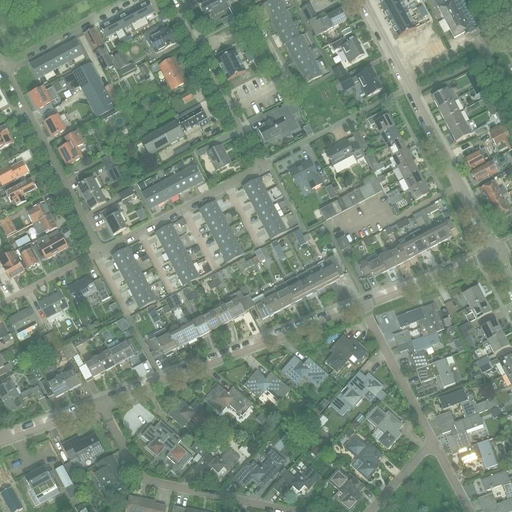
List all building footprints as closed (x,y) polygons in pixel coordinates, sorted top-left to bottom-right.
[(230,9),(227,3),(233,0),(201,0),(198,2),(197,2),(204,16),(205,16),(205,15),(213,11),(216,16),(217,16),(216,16),(230,9)] [(280,0),(275,0),(263,6),(270,19),(286,11),(280,0)] [(401,0),(378,0),(383,10),(401,0)] [(401,0),(383,10),(388,19),(406,10),(401,0)] [(434,0),(434,1),(436,5),(437,7),(442,15),(444,20),(445,21),(450,31),(454,39),(460,36),(463,34),(465,33),(466,35),(478,29),(479,28),(464,0),(434,0)] [(149,2),(133,11),(143,29),(150,26),(146,18),(155,13),(149,2)] [(307,22),(317,17),(311,5),(301,10),(307,22)] [(327,32),(326,30),(324,25),(330,22),(333,29),(347,22),(341,10),(327,17),(322,20),(320,17),(309,23),(316,37),(327,32)] [(406,10),(388,19),(393,29),(411,19),(406,10)] [(133,11),(117,19),(126,38),(127,38),(123,30),(131,26),(135,33),(143,29),(133,11)] [(286,11),(270,19),(270,20),(277,33),(294,24),(287,12),(286,11)] [(117,19),(100,28),(106,39),(115,34),(119,42),(126,38),(117,19)] [(411,19),(393,29),(398,39),(417,29),(411,19)] [(284,46),(286,45),(300,37),(294,24),(277,33),(284,46)] [(164,25),(144,36),(146,41),(153,54),(156,53),(157,54),(176,45),(168,29),(167,30),(164,25)] [(114,67),(96,31),(95,29),(84,35),(103,72),(105,71),(107,73),(109,72),(108,70),(114,67)] [(300,37),(286,45),(292,58),(309,49),(302,36),(300,37)] [(464,37),(452,44),(454,49),(467,42),(464,37)] [(346,46),(343,39),(331,46),(334,52),(340,49),(348,64),(364,56),(356,40),(346,46)] [(70,63),(72,68),(75,66),(73,62),(84,56),(76,42),(62,49),(70,63)] [(62,49),(46,57),(54,72),(69,64),(70,63),(62,49)] [(309,49),(292,58),(293,58),(299,71),(299,72),(316,63),(309,50),(309,49)] [(123,52),(113,57),(120,70),(122,74),(123,75),(137,68),(136,67),(134,64),(133,63),(129,65),(123,52)] [(236,52),(217,61),(223,72),(241,62),(236,52)] [(31,65),(38,80),(54,72),(46,57),(31,65)] [(157,64),(150,68),(154,75),(160,71),(172,92),(187,83),(173,59),(159,67),(157,64)] [(241,62),(223,72),(228,82),(246,72),(241,62)] [(323,76),(317,65),(316,63),(299,72),(306,85),(323,76)] [(80,87),(97,119),(115,109),(117,114),(125,109),(123,105),(122,106),(116,94),(113,87),(105,92),(91,64),(63,79),(70,93),(80,87)] [(343,66),(333,71),(336,77),(338,80),(348,75),(343,66)] [(149,74),(145,67),(139,70),(143,77),(149,74)] [(358,82),(367,99),(371,96),(371,97),(383,90),(379,84),(380,84),(375,75),(371,69),(351,80),(349,74),(348,75),(338,80),(337,80),(344,93),(355,88),(354,85),(358,82)] [(475,82),(471,84),(472,86),(474,90),(475,90),(480,87),(478,83),(477,81),(475,82)] [(436,96),(432,98),(438,109),(454,101),(449,91),(452,89),(449,84),(445,86),(434,91),(435,92),(436,96)] [(54,90),(51,85),(30,95),(38,111),(53,103),(51,101),(56,98),(52,91),(54,90)] [(477,97),(483,94),(480,87),(475,90),(474,90),(477,97)] [(195,99),(192,92),(181,97),(185,104),(195,99)] [(263,128),(258,130),(265,144),(280,136),(282,139),(291,134),(286,126),(295,121),(293,116),(299,113),(293,100),(282,106),(283,108),(279,110),(278,108),(263,116),(267,123),(268,125),(263,127),(263,128)] [(438,109),(444,120),(460,112),(454,101),(438,109)] [(486,106),(488,111),(494,108),(492,103),(486,106)] [(488,111),(491,117),(497,114),(494,108),(488,111)] [(141,141),(145,148),(150,157),(185,138),(183,134),(199,125),(201,129),(209,124),(201,109),(181,120),(179,116),(174,118),(176,122),(141,141)] [(114,110),(96,120),(98,124),(104,121),(105,123),(109,121),(107,119),(117,114),(114,110)] [(384,111),(367,120),(370,127),(374,125),(380,137),(393,130),(396,129),(389,117),(388,118),(384,111)] [(444,120),(450,131),(465,123),(460,112),(444,120)] [(60,117),(59,116),(45,124),(53,138),(67,130),(63,124),(68,121),(65,115),(60,117)] [(86,128),(97,122),(94,116),(82,122),(86,128)] [(472,135),(465,123),(450,131),(456,143),(472,135)] [(309,126),(304,128),(308,137),(313,134),(309,126)] [(474,132),(477,138),(490,131),(487,126),(474,132)] [(0,129),(0,154),(1,154),(0,152),(0,151),(14,144),(5,127),(0,129)] [(380,137),(386,148),(401,140),(396,129),(380,137)] [(504,129),(491,136),(492,138),(496,146),(498,145),(510,139),(509,139),(508,137),(505,131),(504,129)] [(354,135),(361,147),(366,144),(360,132),(354,135)] [(83,159),(78,149),(86,145),(79,133),(66,140),(69,146),(59,151),(67,167),(83,159)] [(386,148),(392,159),(407,151),(401,140),(386,148)] [(356,163),(364,159),(357,144),(350,148),(346,142),(326,152),(337,174),(357,164),(356,163)] [(189,144),(183,148),(185,153),(192,150),(189,144)] [(211,152),(208,147),(198,152),(201,158),(206,155),(216,172),(231,164),(222,146),(211,152)] [(464,159),(467,165),(467,167),(468,169),(470,170),(471,172),(485,164),(482,159),(488,156),(484,149),(479,152),(478,151),(464,159)] [(392,159),(398,170),(413,162),(407,151),(392,159)] [(126,177),(113,154),(101,161),(107,173),(112,170),(118,181),(126,177)] [(369,163),(372,169),(378,165),(375,160),(369,163)] [(311,191),(323,185),(310,161),(289,172),(297,187),(307,182),(311,191)] [(398,170),(403,181),(419,173),(413,162),(398,170)] [(485,164),(471,172),(472,174),(471,175),(473,178),(474,178),(478,185),(492,177),(498,174),(491,162),(485,164)] [(9,166),(0,170),(0,183),(0,184),(1,186),(2,187),(5,186),(16,180),(28,173),(23,163),(10,170),(9,166)] [(378,165),(372,169),(374,174),(385,168),(382,163),(378,165)] [(195,166),(182,173),(190,189),(203,182),(195,166)] [(169,180),(177,196),(190,189),(182,173),(181,174),(169,180)] [(403,181),(409,192),(424,184),(419,173),(403,181)] [(370,184),(376,196),(382,193),(374,177),(364,182),(366,186),(370,184)] [(32,179),(14,188),(17,195),(27,189),(30,194),(38,190),(32,179)] [(78,187),(85,199),(86,198),(100,191),(94,179),(78,187)] [(156,187),(164,203),(165,203),(177,196),(169,180),(156,187)] [(259,180),(243,188),(250,201),(266,193),(259,180)] [(484,199),(486,201),(495,197),(497,200),(503,197),(495,182),(482,189),(484,193),(481,194),(484,199)] [(364,187),(370,199),(376,196),(370,184),(366,186),(364,187)] [(424,184),(409,192),(415,202),(415,203),(429,196),(430,195),(430,194),(424,184)] [(156,187),(142,194),(151,210),(164,203),(156,187)] [(359,190),(365,201),(370,199),(364,187),(359,190)] [(6,192),(11,204),(15,202),(17,207),(27,203),(24,197),(30,194),(27,189),(17,195),(14,188),(6,192)] [(119,195),(122,201),(135,195),(131,189),(119,195)] [(353,193),(359,204),(365,201),(359,190),(353,193)] [(386,196),(389,202),(401,196),(398,190),(386,196)] [(91,211),(107,203),(100,191),(86,198),(85,199),(91,211)] [(266,193),(250,201),(251,202),(257,214),(273,206),(266,193)] [(348,196),(353,207),(359,204),(353,193),(348,196)] [(342,199),(348,210),(353,207),(348,196),(342,199)] [(401,196),(389,202),(392,207),(403,201),(401,196)] [(492,214),(493,214),(496,219),(511,211),(503,197),(497,200),(495,197),(486,201),(490,209),(490,210),(492,214)] [(337,202),(343,213),(348,210),(342,199),(337,202)] [(284,201),(279,204),(282,210),(287,207),(284,201)] [(331,205),(337,216),(343,213),(337,202),(331,205)] [(27,212),(30,219),(33,225),(39,222),(51,216),(44,203),(27,212)] [(216,203),(200,211),(207,224),(222,216),(216,203)] [(326,207),(332,219),(337,216),(331,205),(326,207)] [(435,205),(424,210),(427,215),(427,216),(438,210),(435,205)] [(273,206),(257,214),(258,215),(264,227),(280,219),(274,207),(273,206)] [(114,236),(127,229),(120,215),(122,213),(119,207),(105,214),(108,220),(106,221),(114,236)] [(320,210),(326,222),(332,219),(326,207),(320,210)] [(427,215),(422,218),(429,231),(434,229),(427,216),(427,215)] [(57,229),(51,216),(39,222),(33,225),(38,236),(45,232),(46,235),(57,229)] [(222,216),(207,224),(207,225),(214,237),(229,229),(223,216),(222,216)] [(184,219),(178,222),(181,228),(187,225),(184,219)] [(280,219),(264,227),(265,228),(271,241),(287,232),(281,220),(280,219)] [(402,222),(405,228),(410,225),(407,220),(402,222)] [(434,229),(442,244),(453,238),(450,232),(456,229),(451,220),(434,229)] [(2,226),(1,226),(7,237),(17,232),(11,221),(10,221),(2,226)] [(399,231),(405,228),(402,222),(396,225),(399,231)] [(172,226),(156,234),(163,247),(179,239),(172,226)] [(229,229),(214,237),(214,239),(220,250),(236,242),(230,230),(229,229)] [(429,231),(428,232),(423,235),(431,250),(442,244),(434,229),(429,231)] [(300,230),(292,234),(294,237),(296,241),(298,240),(303,238),(304,237),(300,230)] [(386,231),(381,233),(384,241),(389,238),(388,236),(386,233),(386,231)] [(421,231),(410,237),(412,241),(420,256),(431,250),(423,235),(421,231)] [(38,245),(33,248),(34,251),(40,263),(41,263),(39,260),(44,257),(46,260),(67,249),(66,246),(67,244),(65,240),(62,239),(61,236),(59,237),(57,233),(58,232),(43,240),(43,238),(36,241),(38,245)] [(303,238),(306,243),(311,241),(308,235),(304,237),(303,238)] [(15,242),(15,243),(15,244),(16,246),(29,239),(27,236),(23,238),(15,242)] [(336,241),(342,252),(343,251),(351,247),(345,236),(336,241)] [(409,236),(398,242),(401,246),(408,262),(420,256),(412,241),(410,237),(409,236)] [(369,240),(372,245),(377,242),(374,237),(369,240)] [(163,247),(170,261),(186,252),(179,239),(163,247)] [(366,248),(372,245),(369,240),(364,242),(366,248)] [(236,242),(220,250),(221,252),(227,264),(243,255),(237,243),(236,242)] [(279,245),(282,252),(288,249),(284,243),(279,245)] [(274,248),(277,254),(282,252),(279,245),(274,248)] [(39,264),(31,250),(30,251),(27,246),(16,251),(19,257),(21,256),(29,270),(39,264)] [(198,246),(192,249),(193,250),(195,255),(201,252),(198,247),(198,246)] [(390,252),(398,267),(408,262),(401,246),(390,252)] [(351,247),(343,251),(347,258),(354,254),(351,247)] [(128,249),(112,257),(119,270),(135,262),(128,249)] [(186,252),(170,261),(177,274),(193,266),(186,252)] [(378,258),(386,273),(398,267),(390,252),(378,258)] [(4,268),(10,280),(24,273),(18,260),(17,260),(13,253),(0,260),(0,261),(4,268)] [(257,257),(260,263),(266,260),(262,254),(257,257)] [(366,261),(358,265),(365,278),(372,274),(375,279),(386,273),(378,258),(376,254),(367,259),(367,260),(366,261)] [(325,262),(318,266),(329,286),(330,286),(340,281),(339,279),(344,276),(338,263),(334,257),(328,260),(325,262)] [(246,263),(249,269),(254,266),(251,260),(246,263)] [(135,262),(119,270),(126,284),(142,275),(135,262)] [(244,272),(249,269),(246,263),(241,266),(244,272)] [(208,265),(203,268),(206,275),(212,272),(208,265)] [(200,279),(193,266),(177,274),(184,287),(200,279)] [(318,266),(307,271),(307,272),(308,274),(310,277),(318,292),(329,286),(318,266)] [(297,278),(296,278),(307,298),(318,292),(310,277),(308,274),(307,272),(297,278)] [(142,275),(126,284),(133,296),(149,288),(142,275)] [(68,289),(77,304),(97,294),(102,303),(110,299),(100,280),(93,283),(89,278),(68,289)] [(296,278),(285,284),(296,304),(307,298),(296,278)] [(208,285),(211,291),(217,288),(214,282),(208,285)] [(285,284),(274,289),(285,309),(295,304),(296,304),(285,284)] [(245,286),(240,289),(242,294),(248,291),(245,286)] [(149,288),(133,296),(133,297),(140,310),(156,301),(150,289),(149,288)] [(469,308),(463,312),(485,300),(478,288),(463,296),(469,308)] [(274,290),(263,295),(273,316),(274,315),(284,310),(285,309),(274,289),(274,290)] [(190,295),(194,300),(199,298),(196,292),(190,295)] [(231,303),(226,305),(234,321),(245,315),(244,313),(249,310),(250,310),(244,298),(240,292),(228,298),(231,303)] [(47,319),(50,323),(64,316),(62,312),(68,309),(60,293),(39,304),(47,319)] [(188,303),(194,300),(190,295),(185,297),(188,303)] [(250,296),(244,298),(250,310),(255,307),(262,321),(273,316),(263,295),(252,300),(250,296)] [(485,300),(463,312),(466,317),(472,314),(476,321),(492,313),(485,300)] [(457,315),(451,301),(445,304),(452,318),(457,315)] [(168,306),(171,313),(176,310),(173,303),(168,306)] [(421,309),(396,318),(401,330),(417,323),(423,338),(437,333),(444,331),(435,304),(421,309)] [(225,306),(214,311),(222,327),(233,321),(234,321),(226,305),(225,306)] [(166,315),(171,313),(168,306),(162,309),(166,315)] [(153,308),(148,311),(152,318),(157,315),(153,308)] [(28,336),(25,331),(39,324),(30,309),(9,320),(17,335),(20,340),(28,336)] [(214,312),(203,317),(211,333),(211,332),(222,327),(214,311),(214,312)] [(79,320),(82,325),(85,331),(91,328),(88,321),(90,320),(88,316),(85,317),(85,316),(79,319),(80,319),(79,320)] [(203,317),(192,323),(200,339),(200,338),(211,333),(203,317)] [(449,319),(444,321),(446,328),(452,326),(449,319)] [(481,330),(487,342),(503,334),(496,322),(481,330)] [(192,323),(180,329),(188,344),(199,339),(200,339),(192,323)] [(476,334),(470,323),(457,330),(463,341),(476,334)] [(0,340),(2,339),(8,336),(2,324),(1,325),(0,325),(0,334),(0,335),(0,340)] [(455,327),(448,329),(450,335),(457,332),(455,327)] [(166,329),(166,330),(177,350),(188,344),(180,329),(169,335),(166,329)] [(166,330),(148,339),(150,342),(156,353),(162,350),(165,356),(166,356),(167,358),(174,354),(173,352),(177,350),(166,330)] [(49,335),(58,351),(61,350),(64,348),(64,347),(55,331),(49,335)] [(394,336),(396,342),(398,348),(412,343),(412,342),(410,337),(408,331),(394,336)] [(408,351),(415,368),(416,371),(429,366),(424,351),(441,345),(437,333),(423,338),(412,342),(412,343),(398,348),(400,354),(408,351)] [(487,342),(482,345),(485,349),(490,347),(494,355),(509,347),(503,334),(487,342)] [(52,354),(58,351),(49,335),(44,338),(52,354)] [(8,336),(2,339),(5,344),(11,341),(8,336)] [(333,354),(325,363),(331,368),(337,374),(342,368),(348,362),(354,356),(360,361),(368,352),(353,339),(350,342),(344,336),(330,352),(333,354)] [(106,347),(117,367),(129,361),(128,359),(138,353),(131,340),(126,343),(124,338),(106,347)] [(78,340),(73,343),(75,348),(81,346),(78,340)] [(72,343),(66,346),(73,358),(79,355),(75,348),(73,343),(72,343)] [(67,362),(73,358),(66,346),(64,347),(64,348),(61,350),(67,362)] [(103,368),(105,373),(117,367),(106,347),(101,350),(104,355),(97,358),(103,368)] [(511,356),(499,364),(501,368),(505,376),(511,371),(511,356)] [(329,376),(320,368),(309,359),(304,365),(295,357),(281,372),(297,386),(304,377),(318,389),(329,376)] [(488,357),(476,364),(478,368),(479,369),(481,368),(491,363),(488,357)] [(93,379),(105,373),(103,368),(97,358),(86,364),(93,379)] [(455,384),(450,368),(449,366),(455,364),(452,358),(429,366),(416,371),(421,384),(440,377),(444,389),(455,384)] [(0,377),(12,371),(9,365),(4,367),(0,359),(0,377)] [(481,368),(479,369),(482,375),(494,369),(491,363),(481,368)] [(59,373),(69,392),(81,385),(73,370),(66,374),(64,370),(59,373)] [(257,371),(243,387),(259,400),(267,391),(280,403),(291,391),(271,373),(266,379),(257,371)] [(341,394),(330,406),(342,417),(351,408),(353,410),(364,398),(369,392),(376,398),(384,388),(369,374),(366,378),(360,372),(346,388),(349,390),(344,396),(341,394)] [(56,399),(69,392),(59,373),(59,374),(41,384),(49,399),(54,396),(56,399)] [(479,373),(473,375),(476,381),(482,379),(479,373)] [(0,389),(0,396),(4,404),(19,396),(13,384),(17,381),(14,375),(1,382),(4,387),(0,389)] [(33,375),(27,378),(32,386),(33,386),(38,383),(33,375)] [(219,386),(206,401),(221,414),(229,405),(242,418),(254,405),(233,387),(228,394),(219,386)] [(19,396),(4,404),(10,416),(26,408),(22,401),(35,395),(38,401),(39,401),(44,398),(38,387),(35,389),(34,390),(33,389),(19,396)] [(505,389),(492,396),(495,401),(508,395),(505,389)] [(465,420),(479,415),(489,411),(498,407),(495,401),(492,396),(494,399),(486,403),(476,406),(472,396),(467,398),(464,390),(439,400),(443,411),(460,405),(465,420)] [(508,395),(495,401),(498,407),(511,401),(508,395)] [(181,400),(167,415),(183,429),(191,420),(204,432),(216,419),(195,402),(190,408),(181,400)] [(320,405),(315,411),(320,415),(325,410),(320,405)] [(377,407),(366,420),(378,430),(383,435),(378,442),(379,442),(385,448),(398,432),(404,426),(388,412),(386,415),(377,407)] [(498,409),(490,411),(493,420),(501,417),(498,409)] [(436,418),(438,424),(440,429),(455,424),(451,412),(436,418)] [(262,414),(259,417),(266,423),(269,420),(262,414)] [(451,432),(458,452),(472,447),(466,432),(483,426),(479,415),(465,420),(455,424),(440,429),(442,435),(451,432)] [(323,416),(319,421),(322,424),(327,419),(323,416)] [(355,419),(351,424),(356,428),(360,423),(355,419)] [(151,426),(142,436),(150,444),(146,448),(157,458),(165,449),(170,453),(166,457),(177,467),(182,470),(193,458),(189,454),(178,445),(182,440),(166,426),(160,433),(154,429),(151,426)] [(314,427),(309,432),(313,436),(318,431),(314,427)] [(350,429),(345,435),(350,439),(355,433),(350,429)] [(72,462),(78,459),(80,464),(103,452),(95,436),(81,443),(78,439),(63,447),(72,462)] [(356,437),(345,449),(357,460),(358,461),(362,464),(363,465),(357,472),(367,480),(381,464),(378,461),(383,456),(368,442),(365,445),(356,437)] [(489,441),(472,447),(458,452),(463,466),(482,459),(486,470),(498,466),(489,441)] [(196,443),(192,449),(199,455),(203,458),(207,453),(202,448),(196,443)] [(239,451),(250,461),(256,454),(245,445),(239,451)] [(315,445),(309,452),(316,458),(321,452),(315,445)] [(203,459),(198,464),(193,470),(203,480),(213,469),(219,475),(224,469),(229,473),(241,459),(230,449),(221,460),(217,457),(215,460),(207,454),(203,459)] [(247,463),(232,480),(243,489),(253,479),(258,484),(259,483),(262,486),(264,487),(268,483),(281,469),(286,462),(272,450),(267,456),(270,459),(261,469),(258,467),(254,463),(252,465),(251,466),(247,463)] [(199,455),(194,461),(198,464),(203,459),(203,458),(199,455)] [(105,497),(122,489),(114,475),(120,472),(112,457),(96,466),(99,472),(94,475),(105,497)] [(64,466),(55,471),(56,472),(66,491),(66,490),(72,501),(80,496),(74,486),(71,479),(76,476),(77,475),(73,468),(70,463),(64,466)] [(45,468),(25,478),(32,492),(35,498),(37,496),(56,487),(60,485),(59,484),(56,478),(56,477),(54,475),(51,469),(47,471),(45,468)] [(309,491),(321,477),(311,468),(301,478),(298,476),(295,479),(288,472),(273,488),(284,498),(293,488),(299,493),(304,487),(309,491)] [(339,469),(328,481),(339,492),(340,492),(341,493),(345,496),(346,498),(340,504),(348,511),(349,511),(364,497),(360,494),(366,488),(350,474),(347,477),(339,469)] [(502,486),(508,501),(511,499),(511,478),(509,480),(506,472),(481,481),(485,493),(502,486)] [(15,511),(5,492),(0,494),(0,508),(1,511),(15,511)] [(478,499),(480,505),(482,511),(497,505),(493,494),(478,499)] [(129,498),(126,511),(165,511),(166,508),(155,506),(155,503),(129,498)] [(511,511),(511,499),(508,501),(497,505),(482,511),(511,511)]
